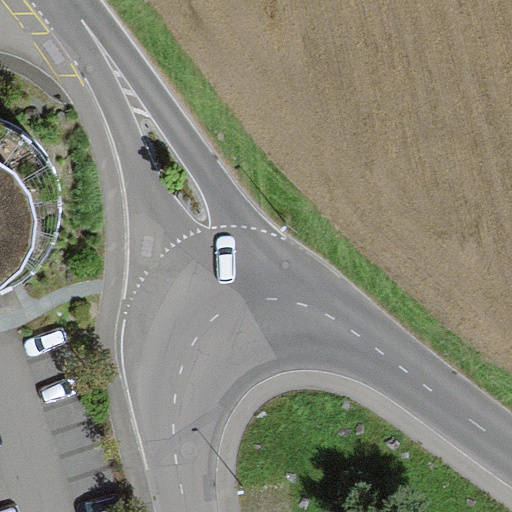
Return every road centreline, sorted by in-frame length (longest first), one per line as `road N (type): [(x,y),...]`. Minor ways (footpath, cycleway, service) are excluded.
road 1 (unclassified): [(229,308),(207,231),(70,0)]
road 2 (unclassified): [(229,308),(268,298),(308,305),(511,450)]
road 3 (residential): [(187,511),(175,467),(180,373),(195,341),(229,308)]
